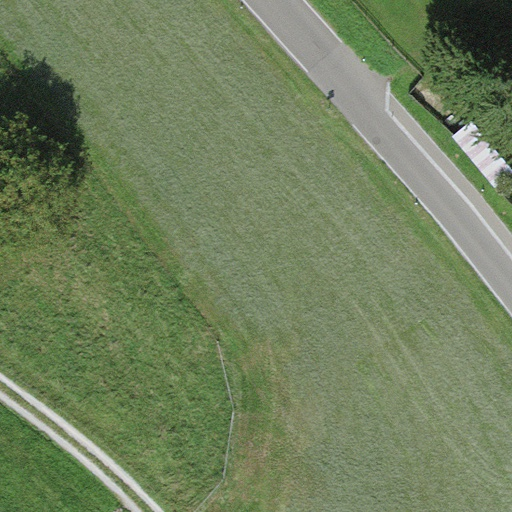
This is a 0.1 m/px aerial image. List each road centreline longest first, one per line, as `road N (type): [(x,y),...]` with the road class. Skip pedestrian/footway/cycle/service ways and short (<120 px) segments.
road 1 (unclassified): [(276,0),(511,288)]
road 2 (track): [(148,511),(92,456),(0,385)]
